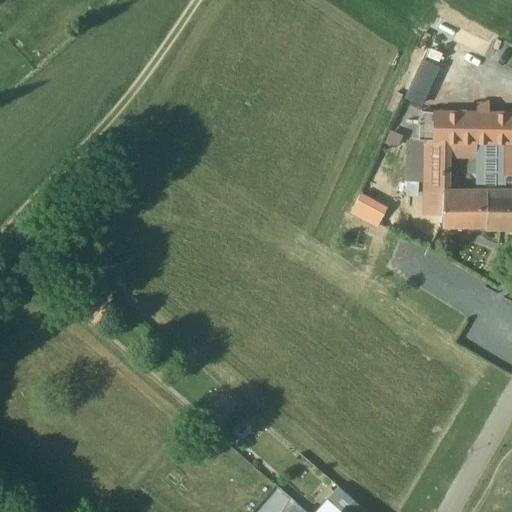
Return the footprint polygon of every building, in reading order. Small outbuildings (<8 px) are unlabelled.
[(422,59),(405,99),(420,105),(437,65),(422,59)] [(477,143),(477,114),(434,113),(433,141),(433,142),(441,142),(477,143)] [(511,114),(477,114),(477,143),(476,188),(484,188),(484,189),(486,189),(486,190),(498,190),(498,189),(500,189),(500,190),(511,190),(511,176),(504,176),(505,144),(511,143),(511,114)] [(441,142),(433,142),(433,141),(433,119),(421,118),(421,140),(408,140),(407,182),(423,182),(423,214),(441,214),(441,193),(443,193),(443,157),(441,157),(441,142)] [(511,190),(500,190),(500,189),(498,189),(498,190),(486,190),(486,189),(484,189),(483,189),(483,193),(483,227),(483,230),(486,230),(486,229),(498,229),(498,230),(501,230),(501,229),(511,229),(511,190)] [(483,193),(444,193),(443,193),(441,193),(441,214),(440,227),(483,227),(483,193)] [(82,271),(66,293),(89,309),(104,287),(82,271)] [(103,329),(117,312),(109,305),(95,322),(103,329)] [(364,511),(337,488),(327,500),(339,511),(342,511),(345,509),(347,511),(364,511)] [(339,511),(327,500),(317,511),(339,511)]
